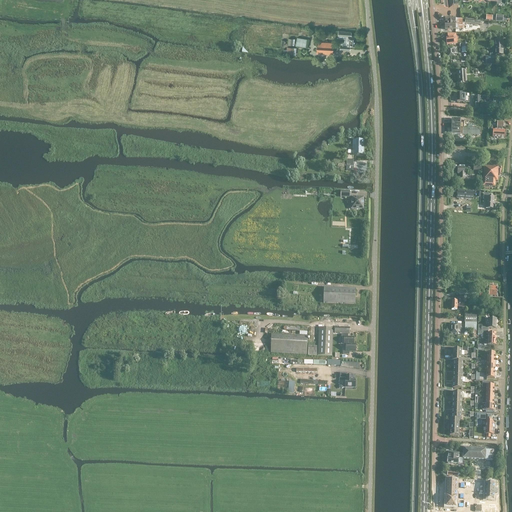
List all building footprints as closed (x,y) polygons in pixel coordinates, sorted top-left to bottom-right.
[(475,20),(455,18),(445,18),(445,22),(446,22),(446,24),(445,24),(445,30),(455,30),(464,30),(465,24),(480,25),(480,21),(475,21),(475,20)] [(351,34),(351,32),(338,31),(338,35),(347,36),(347,45),(340,45),(340,49),(349,50),(350,45),(353,46),(354,46),(355,36),(354,36),(351,36),(351,34)] [(447,45),(454,45),(456,44),(455,34),(447,34),(448,38),(446,38),(447,45)] [(306,47),(307,38),(297,37),(296,45),(306,47)] [(495,55),(503,55),(503,40),(495,40),(495,51),(495,55)] [(316,53),(333,54),(333,43),(317,41),(316,53)] [(456,48),(453,49),(447,49),(448,58),(454,57),(454,55),(457,55),(456,48)] [(492,55),(490,55),(490,57),(483,57),(483,63),(484,63),(484,65),(486,65),(495,65),(495,55),(495,51),(494,51),(492,52),(492,55)] [(466,84),(465,71),(466,71),(459,72),(459,75),(458,75),(458,79),(459,79),(459,81),(458,81),(458,85),(467,84),(466,84)] [(505,110),(506,101),(494,100),(494,102),(495,102),(495,110),(505,110)] [(452,135),(463,135),(463,128),(463,124),(461,124),(460,124),(460,120),(452,120),(452,135)] [(503,127),(504,122),(498,121),(497,130),(493,130),(493,137),(506,138),(506,131),(502,131),(502,127),(503,127)] [(463,127),(463,135),(480,135),(481,127),(463,127)] [(354,140),(354,145),(356,145),(356,155),(363,155),(363,140),(356,140),(354,140)] [(346,160),(346,171),(354,172),(354,160),(346,160)] [(498,182),(498,167),(484,166),(483,187),(495,187),(495,182),(498,182)] [(473,200),(473,192),(457,191),(457,198),(473,200)] [(494,209),(495,205),(494,205),(494,198),(491,198),(492,195),(484,194),(483,200),(486,200),(486,209),(494,209)] [(364,197),(351,197),(351,209),(363,209),(364,197)] [(497,296),(497,287),(489,286),(489,296),(497,296)] [(323,303),(324,303),(355,304),(356,289),(324,288),(323,303)] [(464,302),(464,298),(457,298),(457,301),(452,301),(452,310),(462,310),(462,305),(464,305),(464,302)] [(477,323),(477,315),(465,315),(465,323),(477,323)] [(496,329),(496,320),(488,319),(488,326),(478,325),(478,331),(488,331),(488,329),(496,329)] [(461,331),(461,325),(451,324),(451,334),(458,334),(458,331),(461,331)] [(332,356),(333,328),(319,328),(317,356),(332,356)] [(341,334),(341,337),(344,337),(344,345),(345,345),(354,345),(354,338),(348,337),(348,334),(341,334)] [(271,353),(307,355),(307,337),(271,335),(271,353)] [(354,345),(345,345),(345,352),(343,352),(343,355),(349,355),(350,352),(355,352),(356,345),(354,345)] [(308,346),(308,356),(317,356),(317,346),(308,346)] [(340,374),(340,378),(346,378),(346,380),(345,380),(345,388),(355,388),(355,380),(353,380),(353,376),(346,376),(346,374),(340,374)] [(482,382),(482,388),(486,388),(486,392),(494,392),(494,386),(493,386),(493,383),(482,382)] [(482,449),(464,447),(464,449),(463,451),(463,454),(460,454),(460,459),(463,459),(493,461),(494,451),(486,450),(486,448),(482,448),(482,449)] [(458,464),(459,454),(449,453),(448,459),(448,463),(458,464)] [(494,483),(486,483),(485,491),(497,491),(498,489),(494,489),(494,483)] [(446,507),(456,507),(456,496),(446,496),(446,499),(444,499),(444,503),(446,503),(446,507)]
